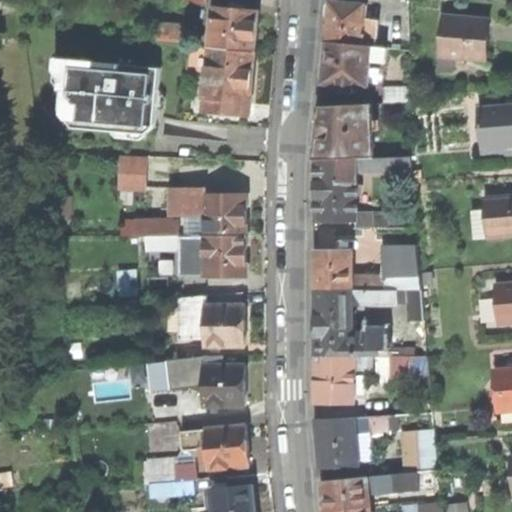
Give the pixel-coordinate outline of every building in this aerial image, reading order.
[(327,43),(362,46),(365,20),(366,5),(331,1),(329,22),(327,43)] [(259,11),(215,7),(211,47),(256,51),(258,32),(259,11)] [(445,16),(441,56),(456,57),(487,60),(488,42),(490,20),(445,16)] [(365,20),(362,46),(372,46),(377,47),(379,21),(365,20)] [(161,25),(159,42),(189,45),(190,45),(191,34),(182,34),(183,27),(161,25)] [(371,61),(372,46),(362,46),(327,43),(325,63),(324,83),(340,84),(340,92),(354,93),(355,86),(368,87),(371,61)] [(254,80),(256,51),(211,47),(190,45),(189,45),(186,76),(208,78),(205,111),(250,115),(254,80)] [(377,47),(372,46),(371,61),(387,62),(388,48),(377,47)] [(455,70),(456,57),(441,56),(440,69),(455,70)] [(112,131),(148,134),(156,127),(159,98),(162,68),(57,58),(55,71),(62,79),(61,89),(70,90),(68,112),(77,123),(113,126),(112,131)] [(384,89),(384,103),(411,102),(411,87),(384,89)] [(319,128),(316,160),(356,158),(374,158),(372,104),(321,106),(319,128)] [(511,106),(480,109),(483,147),(511,144),(511,106)] [(511,153),(511,144),(483,147),(483,156),(511,153)] [(146,175),(148,157),(122,155),(120,173),(146,175)] [(392,157),(392,169),(412,169),(411,156),(392,157)] [(356,171),(392,169),(392,157),(374,158),(356,158),(356,171)] [(356,220),(356,171),(356,158),(316,160),(316,188),(317,221),(356,220)] [(145,188),(146,175),(120,173),(119,186),(145,188)] [(205,189),(172,189),(172,223),(160,223),(160,221),(136,221),(136,236),(148,236),(246,236),(246,208),(246,195),(222,195),(222,188),(205,188),(205,189)] [(73,197),(54,197),(54,220),(73,220),(73,197)] [(486,219),(488,237),(511,235),(511,197),(485,200),(486,219)] [(372,212),(372,228),(389,228),(389,212),(372,212)] [(476,238),(488,237),(486,219),(474,220),(476,238)] [(122,236),(136,236),(136,221),(122,221),(122,236)] [(246,257),(246,236),(148,236),(148,247),(178,247),(178,258),(191,258),(191,245),(206,245),(206,275),(246,275),(246,257)] [(398,289),(408,290),(423,290),(419,245),(393,245),(394,277),(398,276),(398,289)] [(317,289),(353,290),(353,277),(353,251),(317,251),(317,269),(317,289)] [(137,270),(119,272),(121,297),(140,295),(137,270)] [(353,290),(398,289),(398,276),(394,277),(353,277),(353,290)] [(511,284),(497,285),(499,324),(511,322),(511,284)] [(353,303),(353,290),(317,289),(317,319),(317,354),(355,354),(382,354),(382,333),(353,332),(353,303)] [(398,303),(398,289),(353,290),(353,303),(398,303)] [(408,290),(398,289),(398,303),(409,303),(408,290)] [(423,290),(408,290),(409,303),(410,320),(425,319),(423,290)] [(207,305),(243,306),(243,292),(181,299),(181,339),(206,339),(207,305)] [(246,306),(243,306),(207,305),(206,339),(206,346),(211,346),(211,347),(226,347),(226,346),(246,346),(246,321),(246,306)] [(355,402),(354,370),(355,354),(317,354),(317,383),(317,402),(355,402)] [(392,370),(392,355),(382,354),(355,354),(354,370),(390,370),(392,370)] [(206,366),(223,366),(223,356),(206,355),(171,360),(174,387),(206,384),(206,366)] [(412,355),(392,355),(392,370),(390,370),(390,382),(412,382),(412,355)] [(206,366),(206,384),(206,406),(246,405),(246,384),(246,366),(223,366),(206,366)] [(511,369),(496,371),(500,411),(511,410),(511,369)] [(390,415),(355,417),(356,433),(369,432),(368,431),(391,429),(390,415)] [(356,433),(355,417),(317,419),(320,446),(322,466),(359,465),(356,433)] [(208,429),(210,460),(211,470),(250,467),(248,446),(247,426),(208,429)] [(203,461),(210,460),(208,429),(183,431),(184,450),(202,449),(203,461)] [(404,433),(406,473),(417,472),(438,470),(435,430),(404,433)] [(140,485),(172,482),(177,481),(176,461),(175,457),(148,460),(148,462),(138,463),(140,485)] [(176,461),(177,481),(195,480),(198,480),(196,459),(176,461)] [(398,491),(418,489),(417,472),(406,473),(368,477),(369,488),(397,485),(398,491)] [(328,511),(371,508),(369,488),(368,477),(323,481),(325,496),(326,511),(328,511)] [(196,493),(195,480),(177,481),(172,482),(173,495),(196,493)] [(253,486),(213,490),(215,511),(255,511),(255,504),(253,486)] [(444,511),(442,501),(416,504),(416,511),(444,511)]
